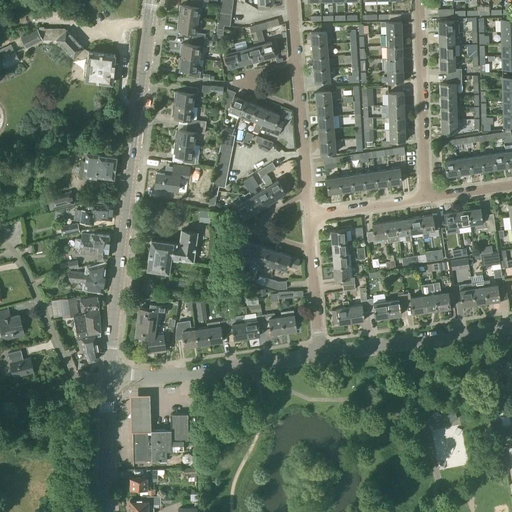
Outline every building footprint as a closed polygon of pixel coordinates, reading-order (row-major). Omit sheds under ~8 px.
[(177,17),(196,20),(198,7),(202,8),(203,1),(194,0),(189,0),(189,6),(181,5),(181,6),(179,6),(177,17)] [(256,0),(257,9),(258,9),(269,8),(268,2),(273,2),(272,0),(256,0)] [(511,9),(503,9),(503,19),(511,18),(511,9)] [(191,38),(204,40),(205,34),(195,32),(196,20),(177,17),(176,29),(178,30),(178,31),(191,32),(191,38)] [(501,19),(501,33),(511,33),(511,18),(503,19),(501,19)] [(218,19),(216,30),(223,31),(223,26),(229,27),(230,21),(218,19)] [(438,33),(453,33),(458,33),(458,20),(437,21),(438,33)] [(253,25),(255,31),(260,29),(266,27),(265,22),(253,25)] [(385,27),(385,34),(402,34),(401,22),(380,22),(380,27),(385,27)] [(84,61),(87,62),(88,52),(84,49),(66,30),(65,31),(64,29),(41,29),(38,31),(37,29),(21,37),(26,47),(42,39),(56,39),(74,58),(76,56),(78,57),(82,59),(84,61)] [(258,43),(262,58),(274,55),(270,40),(264,42),(260,29),(255,31),(257,41),(258,43)] [(311,33),(312,45),(326,44),(325,32),(311,33)] [(454,45),(453,33),(438,33),(438,45),(454,45)] [(511,33),(501,33),(501,45),(511,45),(511,33)] [(402,34),(385,34),(386,46),(402,45),(402,34)] [(479,34),(480,44),(489,44),(489,36),(484,36),(484,34),(479,34)] [(178,56),(198,59),(200,46),(203,46),(204,40),(191,38),(190,44),(182,43),(182,44),(180,43),(178,56)] [(253,45),(246,46),(251,61),(262,58),(258,43),(257,41),(252,42),(253,45)] [(0,49),(0,59),(0,60),(15,53),(11,44),(0,49)] [(312,45),(312,58),(327,57),(326,44),(312,45)] [(386,46),(386,58),(402,58),(402,45),(386,46)] [(454,45),(438,45),(438,57),(454,57),(454,45)] [(511,45),(501,45),(501,57),(511,57),(511,45)] [(251,61),(246,46),(235,49),(239,64),(251,61)] [(239,64),(235,49),(223,53),(227,68),(239,64)] [(88,52),(87,62),(85,80),(112,84),(113,75),(117,75),(118,64),(114,63),(115,55),(88,52)] [(15,53),(0,60),(4,68),(19,61),(15,53)] [(198,59),(178,56),(176,68),(179,68),(179,69),(187,70),(186,76),(199,78),(200,71),(197,71),(198,59)] [(312,58),(313,69),(328,68),(327,57),(312,58)] [(454,57),(438,57),(438,70),(445,70),(445,76),(460,76),(460,68),(454,68),(454,57)] [(511,57),(501,57),(502,68),(511,67),(511,57)] [(402,58),(386,58),(386,70),(403,69),(402,58)] [(328,68),(313,69),(314,82),(329,81),(328,68)] [(403,69),(386,70),(387,83),(403,82),(403,69)] [(460,83),(460,76),(445,76),(446,84),(439,84),(439,96),(455,95),(455,83),(460,83)] [(511,76),(502,77),(502,89),(511,88),(511,76)] [(175,92),(173,103),(192,106),(194,94),(197,94),(197,88),(195,88),(186,86),(185,92),(177,91),(177,92),(175,92)] [(511,88),(502,89),(502,101),(511,100),(511,88)] [(315,92),(316,105),(331,104),(330,91),(315,92)] [(387,93),(387,105),(403,104),(403,93),(387,93)] [(239,114),(244,100),(233,95),(231,98),(226,96),(225,104),(228,106),(227,110),(239,114)] [(455,95),(439,96),(440,108),(455,107),(455,95)] [(256,105),(244,100),(239,114),(239,115),(238,117),(242,119),(243,116),(246,117),(244,120),(249,122),(250,119),(256,105)] [(511,100),(502,101),(502,113),(511,113),(511,100)] [(173,103),(171,116),(173,116),(173,117),(186,118),(185,124),(205,127),(206,121),(191,119),(192,106),(173,103)] [(316,105),(317,116),(331,115),(331,104),(316,105)] [(387,105),(388,117),(404,116),(403,104),(387,105)] [(257,132),(259,128),(267,109),(256,105),(250,119),(256,121),(252,130),(257,132)] [(456,119),(455,107),(440,108),(440,120),(456,119)] [(469,112),(473,112),(473,117),(479,117),(478,107),(469,107),(469,112)] [(267,109),(259,128),(277,135),(282,122),(276,119),(278,114),(267,109)] [(511,113),(502,113),(503,125),(511,124),(511,113)] [(317,116),(318,129),(332,128),(331,115),(317,116)] [(388,129),(404,129),(404,116),(388,117),(388,129)] [(456,119),(440,120),(440,132),(456,132),(456,119)] [(176,130),(174,142),(192,144),(193,132),(204,133),(205,127),(185,124),(184,131),(178,130),(178,131),(176,130)] [(318,129),(319,142),(333,141),(332,128),(318,129)] [(502,132),(503,138),(503,143),(511,141),(511,140),(510,128),(505,129),(505,132),(502,132)] [(404,141),(404,129),(388,129),(388,142),(404,141)] [(219,143),(231,145),(233,135),(222,132),(219,143)] [(247,132),(245,138),(251,140),(253,134),(247,132)] [(254,141),(269,147),(272,142),(256,135),(254,141)] [(319,142),(320,154),(334,153),(333,141),(319,142)] [(174,142),(173,154),(175,155),(174,155),(181,156),(180,162),(183,162),(191,163),(193,163),(194,157),(190,157),(192,144),(174,142)] [(231,145),(219,143),(218,149),(230,151),(231,145)] [(230,151),(218,149),(218,150),(218,153),(217,155),(228,157),(230,151)] [(494,153),(497,168),(509,167),(506,152),(494,153)] [(86,153),(85,161),(83,177),(96,178),(97,176),(113,178),(116,157),(86,153)] [(497,168),(494,153),(482,155),(484,170),(497,168)] [(216,161),(227,163),(228,157),(217,155),(216,161)] [(470,157),(472,172),(484,170),(482,155),(470,157)] [(472,172),(470,157),(458,159),(460,174),(472,172)] [(460,174),(458,159),(444,161),(446,176),(460,174)] [(215,167),(226,169),(227,163),(216,161),(215,167)] [(260,167),(264,173),(265,172),(274,166),(271,161),(260,167)] [(154,188),(176,191),(177,184),(185,185),(186,176),(187,176),(188,166),(172,164),(171,174),(155,172),(154,188)] [(387,170),(389,185),(401,183),(399,168),(387,170)] [(377,186),(389,185),(387,170),(375,172),(377,186)] [(260,175),(265,184),(266,185),(274,198),(284,192),(284,191),(291,187),(284,176),(277,181),(276,179),(272,182),(265,172),(264,173),(260,175)] [(362,173),(365,188),(377,186),(375,172),(362,173)] [(212,179),(224,181),(225,175),(213,173),(212,179)] [(365,188),(362,173),(350,175),(352,190),(365,188)] [(350,175),(338,177),(340,192),(352,190),(350,175)] [(340,192),(338,177),(326,179),(328,194),(340,192)] [(262,188),(256,192),(264,205),(274,198),(266,185),(265,184),(261,187),(262,188)] [(48,198),(50,208),(72,202),(69,192),(48,198)] [(249,192),(243,195),(254,211),(264,205),(256,192),(251,195),(249,192)] [(254,211),(243,195),(243,194),(239,197),(241,201),(235,205),(244,218),(254,211)] [(80,223),(93,224),(94,218),(111,220),(113,202),(104,201),(104,202),(95,201),(94,205),(86,204),(85,211),(81,210),(80,223)] [(488,227),(488,226),(486,214),(480,215),(479,207),(475,208),(467,209),(469,225),(475,224),(476,228),(476,229),(488,227)] [(455,211),(458,227),(469,225),(467,209),(455,211)] [(199,218),(209,219),(210,212),(200,211),(199,218)] [(446,228),(458,227),(455,211),(443,213),(446,228)] [(431,214),(420,216),(422,232),(423,238),(428,237),(427,231),(434,230),(431,214)] [(422,232),(420,216),(408,218),(410,234),(422,232)] [(410,234),(408,218),(395,220),(398,236),(405,235),(406,241),(411,240),(410,234)] [(383,222),(386,238),(398,236),(395,220),(383,222)] [(386,238),(383,222),(371,223),(374,239),(386,238)] [(62,235),(79,232),(77,223),(60,227),(62,235)] [(170,257),(192,261),(196,233),(181,230),(179,243),(172,242),(170,257)] [(330,231),(331,243),(345,242),(344,230),(330,231)] [(79,248),(79,254),(97,256),(97,259),(105,259),(107,257),(107,251),(108,251),(109,241),(108,241),(109,236),(91,234),(90,235),(81,234),(80,238),(76,239),(75,248),(79,248)] [(170,257),(172,242),(171,242),(151,238),(149,249),(147,258),(148,258),(147,268),(168,271),(170,257)] [(251,259),(255,244),(243,240),(239,255),(246,257),(244,262),(249,264),(251,259)] [(345,242),(331,243),(332,255),(346,254),(345,242)] [(255,244),(251,259),(262,263),(267,248),(255,244)] [(262,263),(274,266),(278,251),(267,248),(262,263)] [(278,251),(274,266),(284,270),(286,265),(295,268),(298,259),(289,256),(289,255),(278,251)] [(492,252),(480,254),(480,255),(481,258),(482,266),(500,263),(498,252),(492,252)] [(347,266),(346,254),(332,255),(332,267),(347,266)] [(438,264),(448,261),(446,254),(436,257),(438,264)] [(414,263),(413,256),(401,258),(402,265),(414,263)] [(468,267),(468,266),(466,258),(451,261),(452,270),(468,267)] [(503,268),(511,266),(511,259),(509,260),(507,262),(507,260),(502,261),(503,268)] [(67,262),(69,270),(78,268),(76,260),(67,262)] [(69,270),(67,262),(59,264),(61,272),(69,270)] [(68,281),(86,283),(85,290),(102,292),(105,262),(88,267),(87,273),(69,271),(68,281)] [(429,264),(431,271),(438,270),(437,263),(429,264)] [(347,266),(332,267),(333,279),(341,278),(341,284),(353,283),(353,277),(348,278),(347,266)] [(56,281),(55,274),(45,276),(46,283),(56,281)] [(470,281),(470,282),(471,288),(473,303),(486,302),(483,281),(482,279),(470,281)] [(269,280),(268,286),(277,289),(287,289),(286,282),(277,283),(269,280)] [(488,280),(483,281),(486,302),(486,304),(492,304),(491,301),(498,300),(496,284),(489,285),(488,280)] [(220,291),(221,282),(214,281),(213,286),(213,290),(220,291)] [(432,282),(436,309),(449,307),(449,308),(449,307),(449,306),(454,305),(451,291),(447,292),(447,291),(446,291),(440,292),(438,281),(432,282)] [(420,284),(422,295),(424,311),(436,309),(432,282),(420,284)] [(473,303),(471,288),(470,282),(457,284),(460,305),(473,303)] [(408,292),(402,293),(404,305),(409,305),(411,313),(424,311),(422,295),(408,297),(408,292)] [(384,300),(387,316),(399,315),(398,306),(404,305),(402,293),(396,294),(397,298),(384,300)] [(270,295),(271,303),(278,302),(277,294),(270,295)] [(80,298),(82,313),(99,311),(98,296),(80,298)] [(99,311),(82,313),(77,314),(75,297),(60,299),(63,316),(73,315),(76,331),(100,327),(99,311)] [(366,299),(367,311),(373,310),(374,318),(387,316),(384,300),(372,302),(371,298),(366,299)] [(360,304),(348,306),(350,322),(363,320),(361,312),(367,311),(366,299),(360,300),(360,304)] [(203,300),(195,301),(195,302),(196,309),(198,321),(205,320),(203,300)] [(350,322),(348,306),(347,301),(342,301),(343,306),(335,308),(335,309),(331,310),(333,323),(337,322),(337,324),(350,322)] [(136,321),(154,324),(156,311),(167,312),(168,306),(155,304),(149,303),(148,309),(138,308),(136,321)] [(250,306),(252,313),(261,312),(260,304),(250,306)] [(280,315),(282,332),(294,330),(291,310),(280,312),(281,315),(280,315)] [(0,328),(2,335),(11,333),(13,334),(14,337),(24,334),(19,315),(6,318),(4,311),(0,311),(0,328)] [(261,314),(263,327),(268,326),(269,334),(282,332),(280,315),(274,316),(273,312),(261,314)] [(243,321),(245,337),(258,336),(257,328),(263,327),(261,314),(255,315),(255,319),(243,321)] [(229,318),(224,319),(226,332),(231,331),(232,339),(245,337),(243,321),(230,323),(229,318)] [(205,327),(208,343),(221,341),(219,333),(226,332),(224,319),(217,320),(218,325),(205,327)] [(188,320),(177,322),(174,340),(182,339),(183,347),(196,345),(193,328),(193,326),(189,326),(188,320)] [(154,324),(136,321),(134,335),(143,336),(142,343),(146,343),(147,352),(166,349),(164,334),(152,335),(154,324)] [(100,327),(76,331),(79,346),(82,345),(83,351),(88,362),(96,360),(99,356),(97,349),(98,349),(95,336),(100,335),(100,332),(100,327)] [(193,328),(196,345),(208,343),(205,327),(193,328)] [(7,353),(9,359),(11,359),(12,362),(10,363),(13,376),(33,372),(30,358),(21,360),(21,357),(22,356),(21,350),(7,353)] [(486,369),(489,375),(502,368),(498,362),(486,369)] [(147,397),(127,397),(127,428),(148,428),(147,397)] [(132,430),(132,460),(165,459),(165,451),(189,450),(189,442),(182,442),(182,440),(187,440),(186,420),(187,420),(187,413),(169,413),(170,425),(170,429),(132,430)] [(193,460),(193,459),(193,458),(192,457),(192,456),(191,455),(190,455),(189,454),(188,454),(187,454),(186,454),(185,454),(184,455),(183,455),(182,456),(182,457),(181,458),(181,459),(181,460),(182,461),(182,462),(183,463),(184,464),(185,465),(186,465),(187,465),(188,465),(189,465),(190,464),(191,463),(192,462),(192,461),(193,460)] [(156,475),(146,475),(130,475),(129,475),(129,481),(127,481),(127,489),(129,489),(129,490),(130,490),(130,489),(146,489),(146,480),(156,480),(156,475)] [(128,505),(127,511),(153,511),(153,507),(147,507),(147,504),(159,504),(159,495),(154,495),(146,495),(139,495),(139,499),(130,499),(130,498),(129,498),(129,505),(128,505)]
